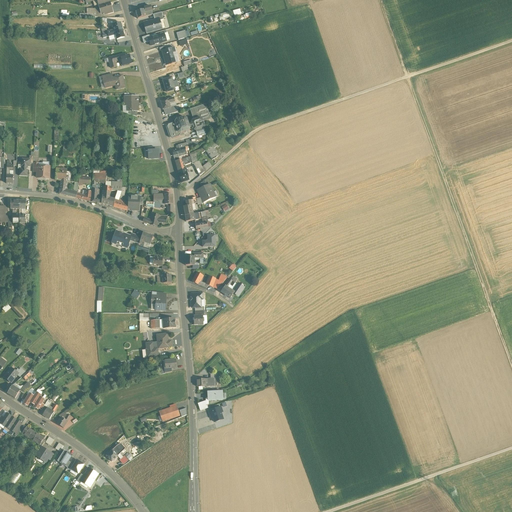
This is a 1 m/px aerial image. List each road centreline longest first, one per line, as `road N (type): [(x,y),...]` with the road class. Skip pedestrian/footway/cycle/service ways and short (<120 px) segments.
road 1 (track): [(178,195),(263,128),(511,41)]
road 2 (track): [(511,361),(408,77)]
road 3 (tertiary): [(193,511),(179,230)]
road 4 (tertiary): [(179,230),(173,172),(125,0)]
road 5 (track): [(332,511),(511,449)]
road 6 (residential): [(144,511),(99,461),(0,394)]
road 7 (residential): [(179,230),(0,192)]
